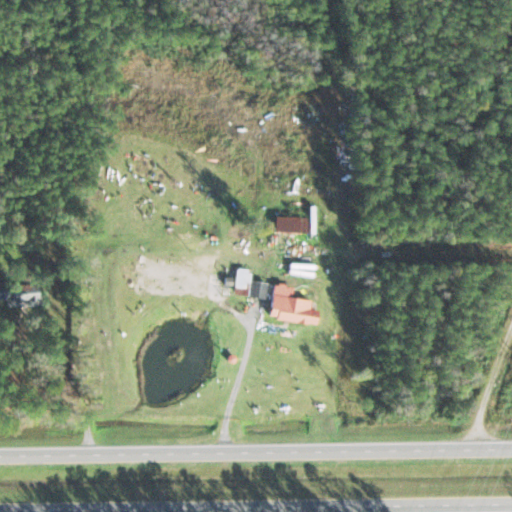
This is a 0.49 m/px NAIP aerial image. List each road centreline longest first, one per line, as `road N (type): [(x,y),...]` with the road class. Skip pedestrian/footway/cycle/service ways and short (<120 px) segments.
road 1 (trunk): [(511,449),(0,457)]
road 2 (trunk): [(98,511),(511,506)]
